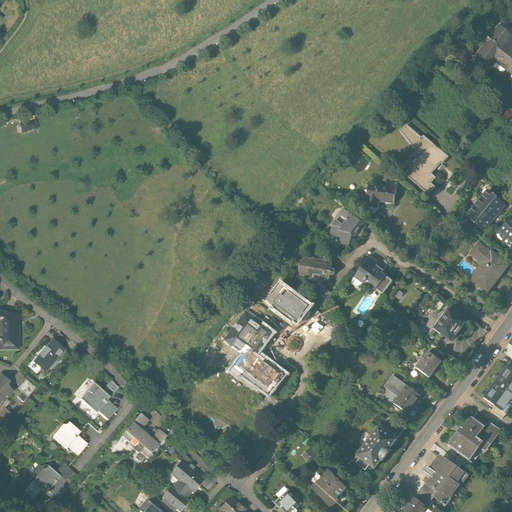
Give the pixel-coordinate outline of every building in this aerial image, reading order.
[(511,28),(505,23),(484,52),(511,72),(511,28)] [(19,123),(22,133),(38,128),(36,119),(19,123)] [(407,170),(435,193),(442,185),(437,181),(442,175),(437,171),(446,161),(449,163),(456,155),(430,134),(429,136),(414,123),(406,129),(427,154),(420,163),(416,159),(407,170)] [(395,185),(376,181),(373,197),(376,198),(375,204),(384,206),(385,199),(400,202),(403,183),(395,182),(395,185)] [(494,188),(487,197),(503,211),(511,202),(494,188)] [(503,211),(487,197),(480,205),(496,219),(503,211)] [(496,219),(480,205),(472,214),(488,229),(496,219)] [(339,219),(335,241),(356,243),(358,233),(360,234),(369,221),(349,206),(339,219)] [(497,249),(485,239),(476,251),(488,260),(477,274),(495,288),(511,266),(511,258),(498,248),(497,249)] [(376,254),(361,275),(380,289),(382,287),(392,273),(388,270),(390,268),(383,263),(385,260),(376,254)] [(311,256),(306,259),(305,269),(308,274),(313,275),(314,277),(329,279),(331,278),(333,278),(336,277),(336,272),(339,273),(341,272),(341,268),(340,266),(337,266),(338,261),(336,258),(319,255),(317,257),(311,256)] [(382,287),(389,292),(399,278),(392,273),(382,287)] [(311,306),(280,282),(263,304),(294,328),(309,309),(311,306)] [(473,318),(455,305),(444,319),(443,318),(440,323),(459,336),(473,318)] [(24,345),(23,312),(0,306),(0,320),(5,322),(5,345),(24,345)] [(257,321),(255,319),(254,320),(246,314),(226,341),(244,355),(233,369),(267,395),(269,396),(270,395),(285,375),(266,360),(263,364),(255,358),(273,334),(257,321)] [(65,330),(59,337),(70,346),(76,340),(65,330)] [(43,371),(47,366),(51,369),(57,363),(55,362),(70,346),(59,337),(52,344),(51,343),(34,363),(43,371)] [(446,360),(433,350),(422,366),(434,375),(446,360)] [(511,364),(501,379),(511,387),(511,364)] [(0,407),(1,408),(12,396),(19,388),(12,382),(15,379),(7,372),(2,378),(0,376),(0,407)] [(427,392),(399,373),(391,384),(405,394),(400,401),(413,411),(427,392)] [(42,386),(32,377),(24,385),(28,389),(34,394),(42,386)] [(507,408),(511,401),(511,387),(501,379),(489,395),(501,403),(507,408)] [(98,387),(88,399),(102,410),(104,409),(114,418),(123,407),(113,399),(116,395),(104,385),(102,387),(98,387)] [(30,399),(34,394),(28,389),(23,394),(30,399)] [(267,395),(259,405),(258,408),(259,411),(261,414),(264,416),(268,416),(271,414),(279,402),(270,395),(269,396),(267,395)] [(16,399),(12,396),(1,408),(0,407),(0,412),(8,419),(17,410),(11,405),(16,399)] [(501,403),(497,409),(508,417),(511,412),(507,408),(501,403)] [(130,442),(135,447),(146,434),(141,430),(149,421),(141,414),(122,435),(123,437),(119,441),(126,447),(130,442)] [(454,442),(467,452),(476,458),(486,445),(490,439),(484,434),(491,424),(479,415),(470,426),(468,424),(454,442)] [(495,419),(491,424),(484,434),(490,439),(486,445),(492,449),(507,429),(495,419)] [(69,422),(59,433),(73,445),(75,444),(85,452),(94,442),(83,433),(86,430),(74,420),(73,422),(69,422)] [(377,461),(381,465),(403,436),(386,423),(359,458),(372,467),(377,461)] [(151,438),(146,434),(135,447),(141,452),(136,458),(143,464),(167,436),(159,430),(151,438)] [(317,445),(310,452),(315,458),(322,451),(317,445)] [(467,452),(463,457),(468,461),(475,466),(479,460),(476,458),(467,452)] [(454,457),(448,453),(438,467),(435,465),(432,470),(438,474),(433,481),(444,490),(441,495),(450,501),(455,494),(458,496),(467,483),(464,481),(472,470),(465,465),(454,457)] [(457,453),(454,457),(465,465),(468,461),(463,457),(457,453)] [(184,477),(184,478),(198,489),(199,490),(209,478),(188,459),(177,471),(184,477)] [(49,466),(31,487),(40,495),(49,485),(53,488),(55,487),(59,490),(54,497),(60,502),(74,485),(70,481),(75,476),(80,480),(86,474),(70,460),(65,466),(69,469),(66,472),(55,463),(52,465),(49,466)] [(332,472),(319,485),(337,505),(345,498),(343,495),(353,486),(335,466),(330,470),(332,472)] [(191,497),(198,489),(184,478),(169,495),(170,495),(183,507),(186,509),(194,500),(191,497)] [(437,500),(441,495),(444,490),(433,481),(432,480),(424,491),(437,500)] [(295,488),(281,501),(291,511),(303,511),(303,509),(302,507),(308,502),(295,488)] [(166,500),(179,511),(183,507),(170,495),(166,500)] [(252,511),(237,495),(225,506),(227,508),(222,511),(252,511)] [(145,507),(150,511),(169,511),(153,497),(145,507)] [(405,510),(403,511),(427,511),(429,510),(413,498),(412,500),(410,498),(402,508),(405,510)]
